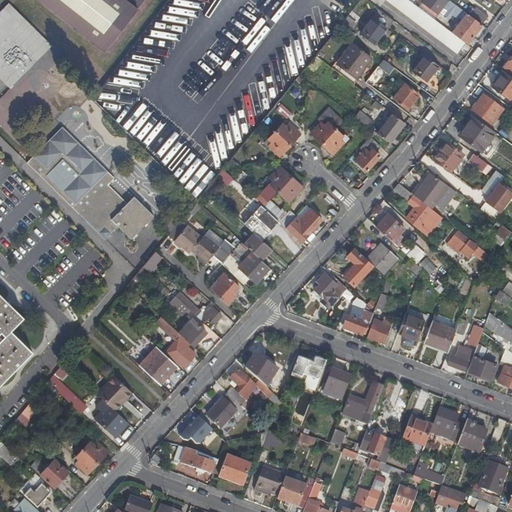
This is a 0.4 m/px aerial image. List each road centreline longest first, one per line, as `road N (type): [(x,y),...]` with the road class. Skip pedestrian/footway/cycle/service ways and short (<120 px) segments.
road 1 (residential): [(511,409),(262,314)]
road 2 (residential): [(511,19),(359,209)]
road 3 (residential): [(262,314),(120,468)]
road 4 (residential): [(359,209),(262,314)]
road 5 (residential): [(120,468),(236,511)]
